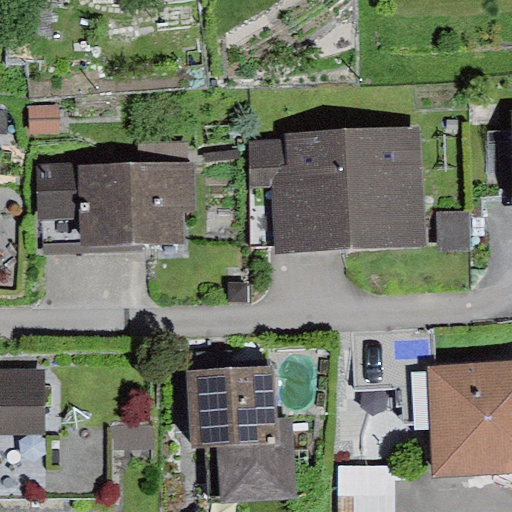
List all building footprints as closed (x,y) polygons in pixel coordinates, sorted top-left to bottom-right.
[(198,1),(152,5),(155,37),(201,32),(198,1)] [(58,106),(30,107),(31,135),(59,134),(58,106)] [(283,143),(249,144),(253,247),(276,246),(277,257),(428,251),(423,130),(282,135),(283,143)] [(194,166),(40,171),(41,217),(85,215),(87,250),(188,247),(187,217),(196,217),(194,166)] [(470,212),(437,212),(438,251),(471,251),(470,212)] [(511,366),(429,370),(433,482),(511,478),(511,366)] [(274,370),(190,375),(195,452),(217,450),(220,505),(298,500),(293,419),(277,420),(274,370)] [(43,373),(0,373),(0,436),(45,435),(43,373)] [(155,427),(116,427),(116,450),(155,450),(155,427)] [(395,511),(395,469),(339,470),(339,511),(395,511)]
